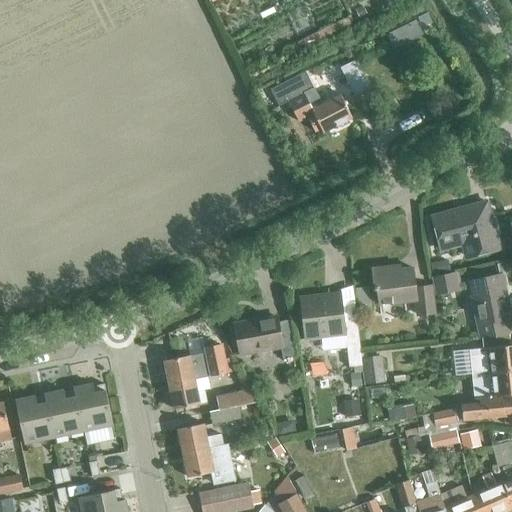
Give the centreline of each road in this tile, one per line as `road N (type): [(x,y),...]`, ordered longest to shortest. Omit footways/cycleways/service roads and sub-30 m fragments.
road 1 (residential): [(117,330),(511,132)]
road 2 (residential): [(155,511),(117,330)]
